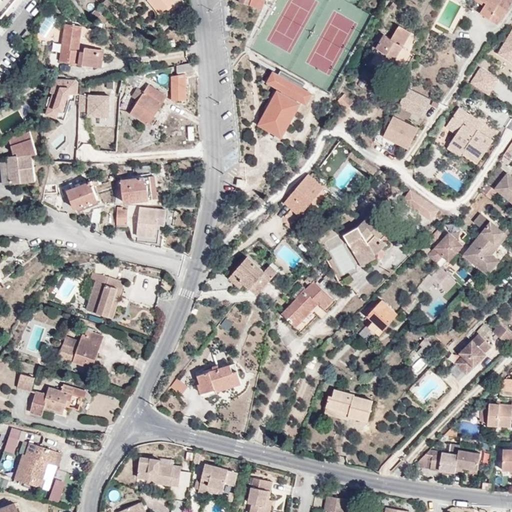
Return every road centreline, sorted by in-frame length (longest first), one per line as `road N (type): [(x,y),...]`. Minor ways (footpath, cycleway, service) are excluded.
road 1 (unknown): [(193,266),(288,190),(330,131),(340,130),(453,205),(478,184),(511,128)]
road 2 (residential): [(130,418),(380,482),(511,501)]
road 3 (residential): [(197,0),(213,155),(193,266)]
road 4 (residential): [(0,227),(193,266)]
road 5 (unknown): [(380,482),(471,394),(511,395)]
road 6 (residential): [(193,266),(130,418)]
